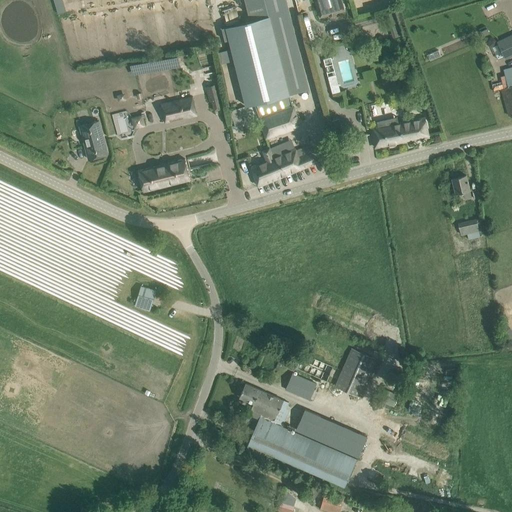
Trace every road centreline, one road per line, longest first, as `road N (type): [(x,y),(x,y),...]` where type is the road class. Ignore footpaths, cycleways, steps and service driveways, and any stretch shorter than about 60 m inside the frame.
road 1 (tertiary): [(176,224),(511,133)]
road 2 (unclassified): [(134,511),(173,474),(217,347),(214,297),(176,224)]
road 3 (tertiary): [(176,224),(122,216),(0,157)]
